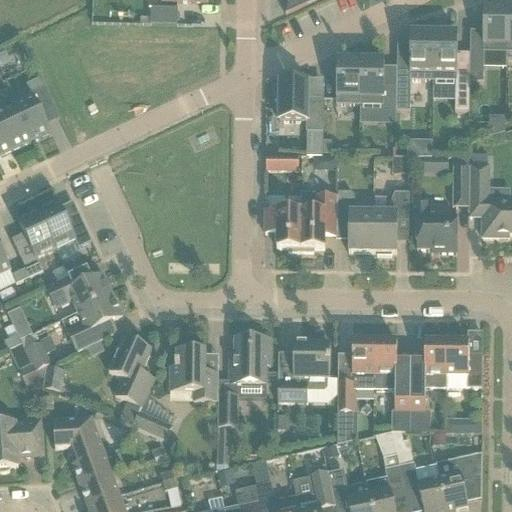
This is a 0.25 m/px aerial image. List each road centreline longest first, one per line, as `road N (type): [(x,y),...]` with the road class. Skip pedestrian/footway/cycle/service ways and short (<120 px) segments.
road 1 (residential): [(511,336),(500,309),(488,304),(243,299)]
road 2 (residential): [(0,194),(244,80)]
road 3 (residential): [(243,299),(161,300),(99,168)]
road 4 (residential): [(243,299),(244,80)]
road 5 (residential): [(244,80),(412,0)]
